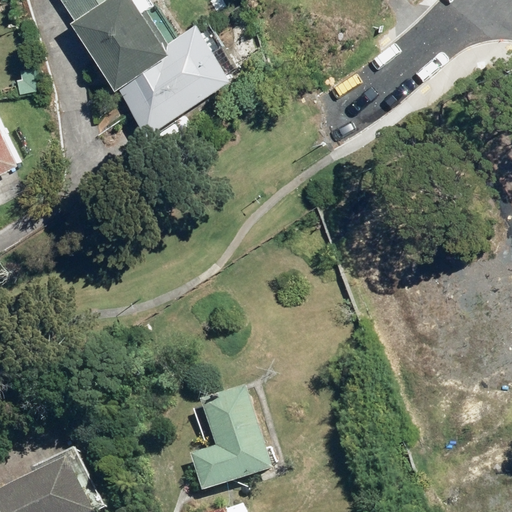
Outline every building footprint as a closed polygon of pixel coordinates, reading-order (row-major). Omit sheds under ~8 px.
[(69,0),(159,135),(247,77),(208,18),(180,37),(158,5),(165,0),(69,0)] [(0,179),(34,162),(3,100),(0,100),(0,179)] [(441,229),(381,252),(395,290),(400,289),(413,323),(421,320),(428,338),(475,320),(441,229)] [(454,337),(416,351),(432,396),(470,382),(454,337)] [(264,390),(212,405),(225,450),(200,457),(210,491),(287,469),(264,390)] [(0,511),(109,511),(111,511),(81,449),(42,467),(46,478),(0,499),(0,511)]
